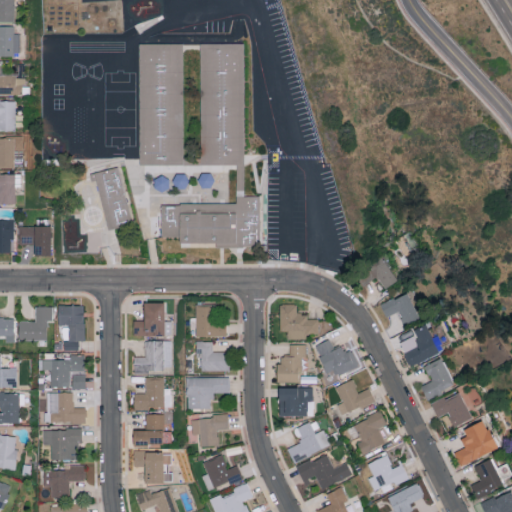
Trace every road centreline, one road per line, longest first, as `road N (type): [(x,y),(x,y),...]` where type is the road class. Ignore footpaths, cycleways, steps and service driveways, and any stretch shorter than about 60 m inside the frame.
road 1 (residential): [(0,282),(298,283),(328,295)]
road 2 (residential): [(457,511),(361,321),(328,295)]
road 3 (residential): [(291,511),(258,427),(258,283)]
road 4 (residential): [(115,511),(112,282)]
road 5 (residential): [(410,0),(511,118)]
